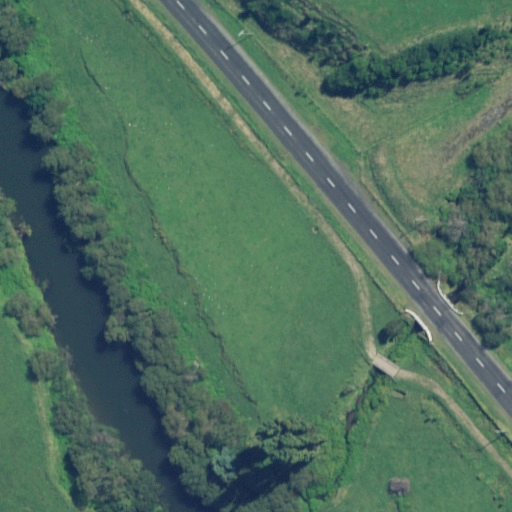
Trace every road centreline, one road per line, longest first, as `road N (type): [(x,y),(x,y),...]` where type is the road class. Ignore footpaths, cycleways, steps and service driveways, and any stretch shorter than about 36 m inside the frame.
road 1 (track): [(511,474),(439,387),(369,353),(358,281),(335,241),(129,0)]
road 2 (unclassified): [(172,0),(511,401)]
